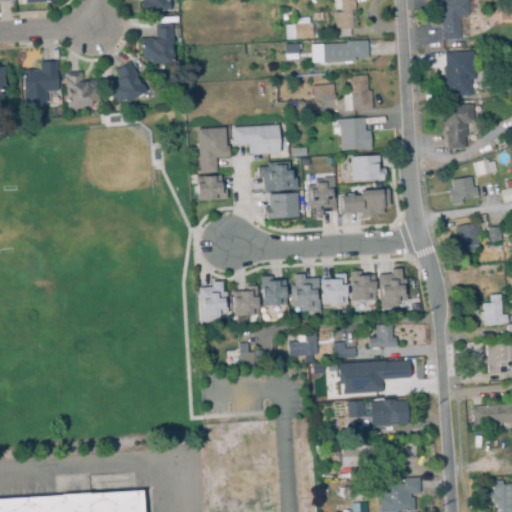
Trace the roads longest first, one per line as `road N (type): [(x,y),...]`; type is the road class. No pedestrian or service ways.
road 1 (residential): [(450,511),(400,0)]
road 2 (residential): [(228,246),(420,239)]
road 3 (residential): [(99,0),(99,31),(0,34)]
